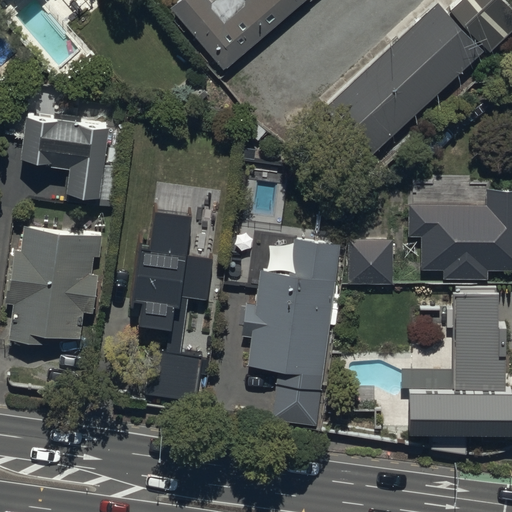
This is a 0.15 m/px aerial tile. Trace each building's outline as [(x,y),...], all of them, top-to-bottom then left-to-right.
[(212,0),(172,0),(169,3),(224,63),(292,0),(240,0),(225,14),(212,0)] [(366,156),(481,47),(436,0),(434,0),(321,108),(366,156)] [(511,5),(506,0),(453,0),(449,4),(490,46),(511,24),(511,5)] [(107,120),(25,108),(18,154),(68,161),(65,187),(97,192),(107,120)] [(511,266),(511,185),(485,186),(485,200),(407,201),(407,233),(420,233),(420,267),(443,267),(443,275),(487,274),(487,267),(511,266)] [(193,208),(153,203),(148,238),(140,237),(132,293),(142,294),(139,317),(149,318),(140,384),(194,391),(200,350),(180,348),(188,292),(206,294),(211,254),(187,251),(193,208)] [(103,231),(21,220),(5,332),(48,337),(49,331),(89,336),(103,231)] [(271,415),(315,421),(340,242),(294,235),(290,270),(259,265),(246,360),(279,364),(271,415)] [(349,280),(393,279),(392,236),(348,237),(349,280)] [(409,384),(408,427),(511,428),(511,384),(504,384),(506,290),(451,290),(450,385),(409,384)]
